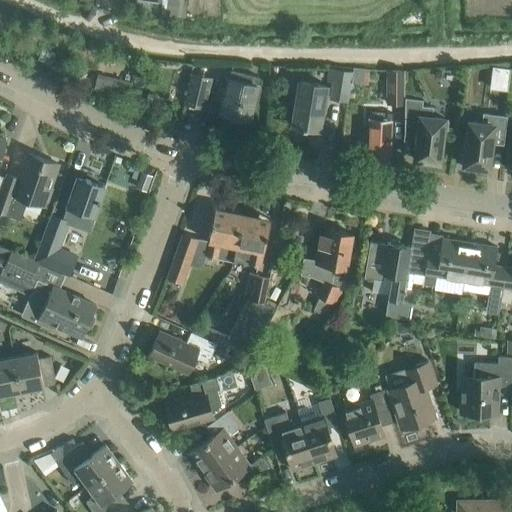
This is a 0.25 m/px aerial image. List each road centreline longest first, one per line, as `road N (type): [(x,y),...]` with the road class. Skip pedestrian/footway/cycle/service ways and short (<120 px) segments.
road 1 (track): [(14,0),(95,31),(216,53),(511,47)]
road 2 (residential): [(511,207),(186,154)]
road 3 (residential): [(186,154),(133,307),(90,391)]
road 4 (residential): [(280,511),(466,449),(511,451)]
road 5 (residential): [(186,154),(0,69)]
road 6 (residential): [(182,511),(155,464),(90,391)]
